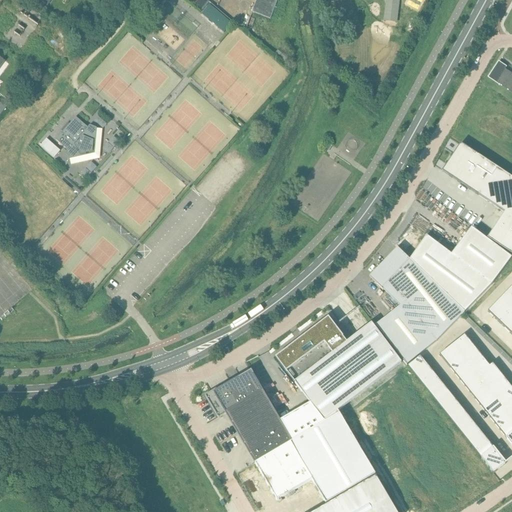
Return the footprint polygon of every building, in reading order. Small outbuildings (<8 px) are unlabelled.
[(197,0),(193,5),(200,10),(207,2),(205,0),(197,0)] [(270,19),(277,0),(256,0),(252,12),(270,19)] [(384,0),(384,22),(398,23),(399,0),(396,0),(384,0)] [(209,5),(201,14),(222,31),(224,33),(231,24),(209,5)] [(22,49),(38,23),(17,11),(2,37),(22,49)] [(291,56),(286,52),(281,47),(274,55),(283,64),(287,59),(291,56)] [(506,67),(499,63),(489,78),(496,83),(505,69),(507,67),(506,67)] [(496,83),(499,85),(499,86),(500,85),(503,87),(511,74),(505,69),(496,83)] [(511,87),(511,73),(511,74),(503,87),(510,91),(511,87)] [(94,154),(96,129),(90,126),(88,129),(76,118),(56,140),(68,151),(66,153),(69,159),(94,154)] [(40,146),(46,152),(53,145),(46,139),(40,146)] [(447,165),(442,172),(449,176),(504,213),(487,239),(511,255),(511,178),(460,144),(447,165)] [(427,236),(410,260),(464,313),(491,285),(511,258),(471,228),(451,255),(427,236)] [(390,256),(369,277),(374,282),(383,291),(390,283),(405,302),(400,307),(375,326),(387,341),(392,347),(407,365),(437,341),(464,313),(410,260),(397,248),(390,256)] [(511,286),(487,312),(511,335),(511,286)] [(288,348),(275,358),(282,367),(324,422),(336,413),(401,363),(371,324),(347,343),(345,341),(343,338),(343,337),(341,335),(335,326),(328,318),(319,324),(308,333),(288,348)] [(465,335),(458,340),(468,352),(474,347),(465,335)] [(458,340),(452,345),(462,357),(468,352),(458,340)] [(452,345),(446,350),(456,362),(462,357),(452,345)] [(468,352),(462,357),(467,364),(479,353),(474,347),(468,352)] [(446,350),(439,355),(449,368),(456,362),(446,350)] [(479,353),(467,364),(472,370),(484,360),(479,353)] [(420,356),(408,367),(416,377),(428,367),(420,356)] [(456,362),(449,368),(454,374),(467,364),(462,357),(456,362)] [(484,360),(472,370),(477,376),(489,366),(484,360)] [(467,364),(454,374),(459,380),(472,370),(467,364)] [(489,366),(477,376),(482,382),(497,370),(492,364),(489,366)] [(428,367),(416,377),(421,383),(433,373),(428,367)] [(472,370),(459,380),(464,386),(477,376),(472,370)] [(497,370),(482,382),(487,389),(502,376),(497,370)] [(231,380),(205,395),(218,418),(225,413),(255,463),(292,441),(253,375),(251,371),(248,373),(233,382),(231,380)] [(433,373),(421,383),(426,389),(438,379),(433,373)] [(477,376),(464,386),(469,393),(482,382),(477,376)] [(502,376),(487,389),(492,395),(507,382),(502,376)] [(438,379),(426,389),(431,395),(443,385),(438,379)] [(482,382),(469,393),(474,399),(487,389),(482,382)] [(511,388),(507,382),(492,395),(497,401),(511,389),(511,388)] [(443,385),(431,395),(436,402),(448,392),(443,385)] [(487,389),(474,399),(479,405),(492,395),(487,389)] [(511,389),(497,401),(502,407),(511,399),(511,389)] [(448,392),(436,402),(441,408),(453,398),(448,392)] [(492,395),(479,405),(484,411),(497,401),(492,395)] [(453,398),(441,408),(446,414),(458,404),(453,398)] [(511,399),(502,407),(507,414),(511,409),(511,399)] [(497,401),(484,411),(489,417),(502,407),(497,401)] [(458,404),(446,414),(451,420),(463,410),(458,404)] [(502,407),(489,417),(494,424),(507,414),(502,407)] [(463,410),(451,420),(456,427),(468,417),(463,410)] [(292,441),(255,463),(257,467),(258,467),(259,467),(259,468),(260,467),(260,468),(261,468),(265,475),(267,478),(270,483),(273,487),(275,492),(278,496),(283,494),(287,491),(291,489),(296,486),(300,484),(306,479),(311,481),(312,480),(326,504),(375,475),(339,414),(337,415),(336,413),(324,422),(325,422),(292,441)] [(507,414),(494,424),(499,430),(511,420),(507,414)] [(468,417),(456,427),(461,433),(473,423),(468,417)] [(511,420),(499,430),(504,436),(505,438),(511,432),(511,420)] [(473,423),(461,433),(466,439),(478,429),(473,423)] [(478,429),(466,439),(471,445),(483,435),(478,429)] [(483,435),(471,445),(476,452),(488,442),(483,435)] [(488,442),(476,452),(480,458),(493,448),(488,442)] [(493,448),(480,458),(493,474),(506,464),(493,448)] [(396,511),(376,476),(315,511),(396,511)]
